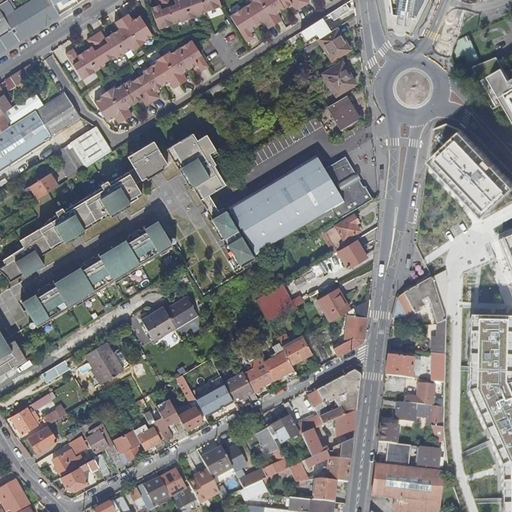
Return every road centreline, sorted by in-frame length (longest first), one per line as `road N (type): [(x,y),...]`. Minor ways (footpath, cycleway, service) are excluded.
road 1 (residential): [(68,511),(374,355)]
road 2 (unclassified): [(40,45),(80,109),(114,138),(233,68)]
road 3 (tertiary): [(374,355),(406,115)]
road 4 (tertiary): [(355,511),(374,355)]
road 5 (unknown): [(69,260),(60,222),(108,180),(120,138)]
road 6 (unclassified): [(233,68),(206,32),(158,35),(141,0)]
road 7 (unclassified): [(233,68),(342,0)]
